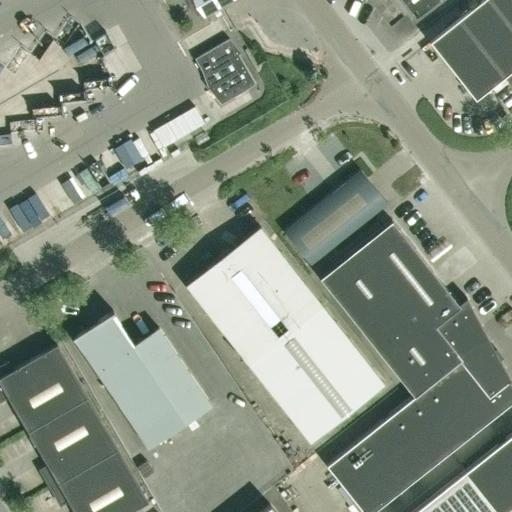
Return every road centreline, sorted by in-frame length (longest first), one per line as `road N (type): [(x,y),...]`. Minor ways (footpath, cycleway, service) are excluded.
road 1 (unclassified): [(0,295),(376,83)]
road 2 (unclassified): [(467,198),(376,83)]
